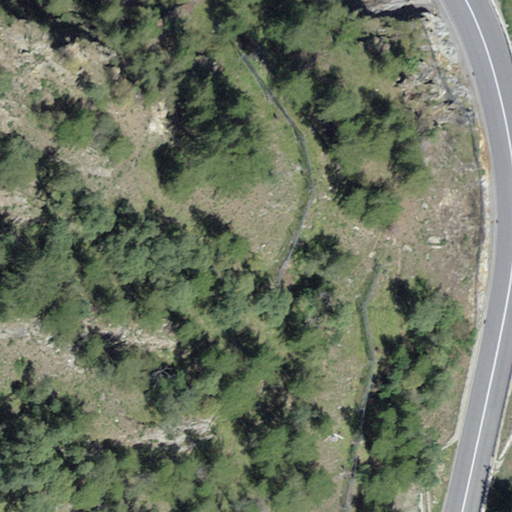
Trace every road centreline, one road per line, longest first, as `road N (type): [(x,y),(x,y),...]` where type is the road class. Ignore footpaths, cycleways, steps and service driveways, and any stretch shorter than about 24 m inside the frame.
road 1 (secondary): [(511,262),(461,511)]
road 2 (secondary): [(465,0),(490,63),(511,161)]
